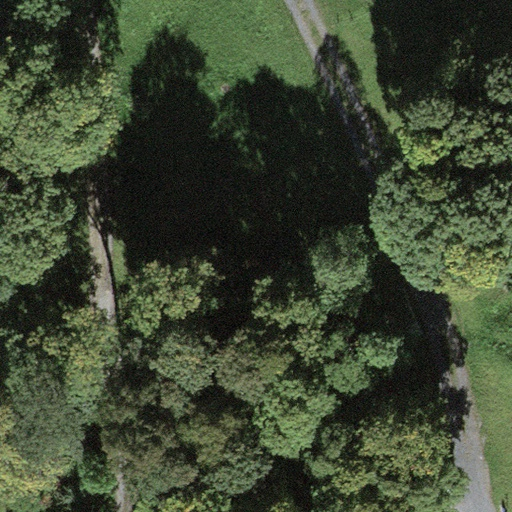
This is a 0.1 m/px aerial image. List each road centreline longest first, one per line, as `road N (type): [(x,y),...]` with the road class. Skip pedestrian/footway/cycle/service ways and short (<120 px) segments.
road 1 (track): [(298,0),(422,284),(475,500)]
road 2 (track): [(125,511),(117,233),(88,0)]
